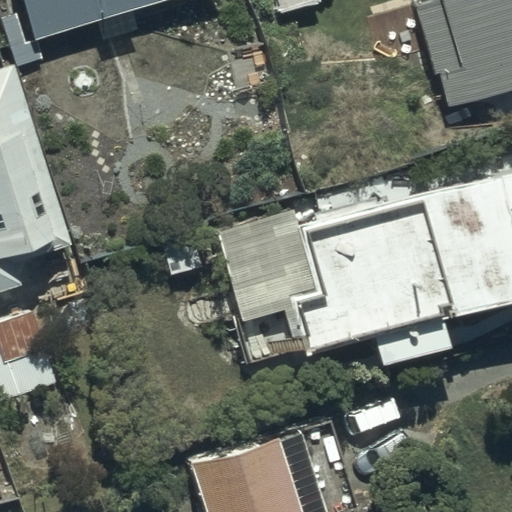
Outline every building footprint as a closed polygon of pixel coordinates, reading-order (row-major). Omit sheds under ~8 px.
[(9,0),(14,12),(0,16),(0,29),(13,70),(40,61),(32,36),(143,0),(9,0)] [(511,0),(426,0),(410,5),(408,0),(365,0),(384,64),(423,53),(440,108),(511,85),(511,0)] [(60,242),(1,63),(0,63),(0,284),(8,281),(2,262),(60,242)] [(511,301),(511,170),(480,177),(479,173),(364,201),(363,196),(304,210),(306,217),(286,222),(283,208),(207,227),(227,310),(222,311),(233,360),(288,346),(289,349),(359,333),(365,361),(433,344),(425,314),(488,298),(490,307),(511,301)] [(0,395),(47,375),(28,329),(43,322),(24,277),(0,287),(0,395)] [(319,511),(294,432),(184,467),(198,511),(319,511)]
